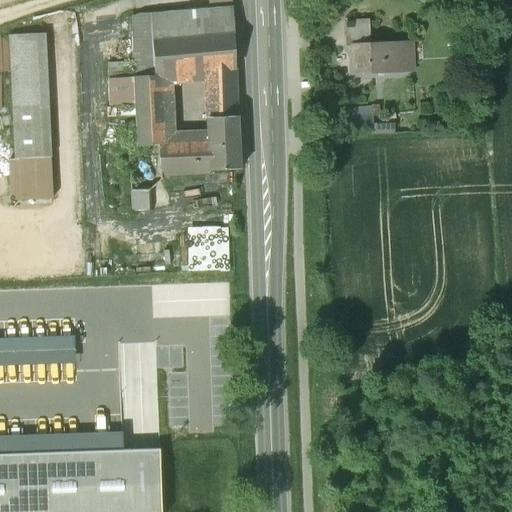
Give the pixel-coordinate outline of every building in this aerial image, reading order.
[(232,8),(131,12),(134,78),(155,76),(153,40),(233,33),(232,8)] [(343,47),(352,46),(368,46),(368,21),(342,22),(343,47)] [(153,40),(155,76),(162,76),(203,72),(235,69),(233,33),(153,40)] [(43,37),(8,38),(13,159),(7,158),(8,200),(48,199),(43,37)] [(368,46),(352,46),(353,75),(389,73),(389,66),(389,62),(393,62),(410,60),(409,46),(369,50),(368,46)] [(235,69),(203,72),(204,101),(207,101),(236,100),(235,69)] [(155,76),(134,78),(135,108),(137,144),(165,143),(162,76),(155,76)] [(135,108),(134,78),(107,79),(108,108),(135,108)] [(236,100),(207,101),(207,118),(237,117),(236,100)] [(372,109),(335,112),(336,132),(372,129),(372,109)] [(237,117),(207,118),(208,142),(210,172),(239,171),(237,117)] [(208,142),(165,143),(137,144),(137,147),(157,147),(160,174),(164,173),(164,176),(167,176),(168,173),(195,172),(195,175),(202,175),(202,172),(210,172),(208,142)] [(126,148),(131,213),(148,212),(147,193),(160,183),(160,174),(157,147),(137,147),(126,148)] [(0,263),(65,261),(64,219),(0,221),(0,263)] [(0,456),(122,453),(122,434),(0,437),(0,456)] [(0,511),(161,511),(159,451),(122,453),(0,456),(0,511)]
